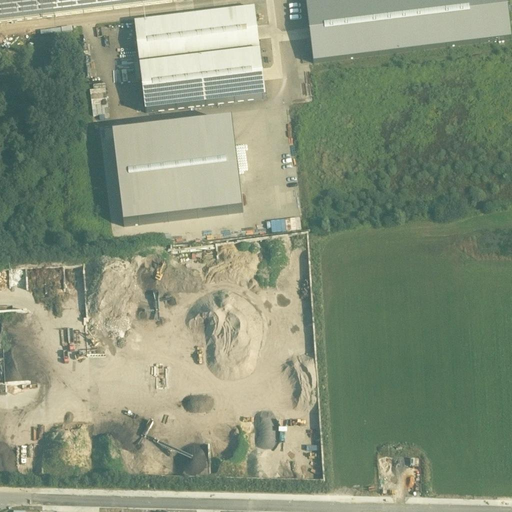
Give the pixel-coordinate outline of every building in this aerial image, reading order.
[(0,0),(0,23),(54,17),(51,0),(0,0)] [(51,0),(54,17),(193,0),(51,0)] [(310,0),(317,61),(511,39),(507,0),(310,0)] [(251,10),(132,24),(143,111),(261,97),(251,10)] [(94,114),(107,114),(108,91),(94,91),(94,114)] [(232,123),(114,137),(124,228),(243,214),(232,123)]
